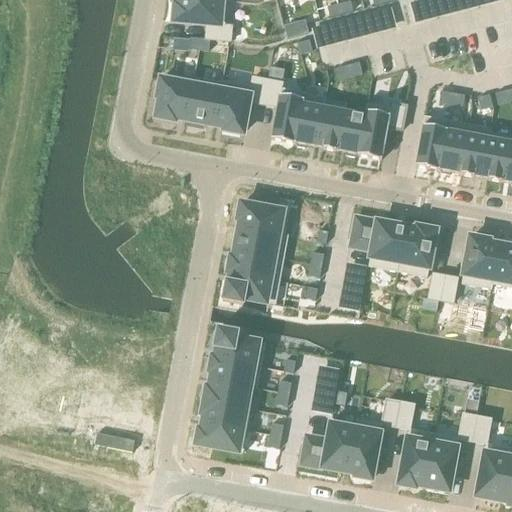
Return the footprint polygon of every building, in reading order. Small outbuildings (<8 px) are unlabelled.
[(175,7),(173,24),(206,27),(205,41),(210,42),(228,43),(230,43),(232,28),(225,27),(227,3),(189,0),(177,0),(177,7),(175,7)] [(350,3),(338,6),(341,15),(353,12),(350,3)] [(338,6),(327,9),(329,19),(341,15),(338,6)] [(190,40),(189,52),(199,53),(200,41),(190,40)] [(200,41),(199,53),(209,53),(210,42),(205,41),(200,41)] [(309,42),(298,45),(301,57),(312,53),(309,42)] [(359,64),(347,67),(350,79),(362,76),(359,64)] [(347,67),(336,70),(339,82),(350,79),(347,67)] [(159,100),(156,119),(175,123),(175,121),(186,123),(193,83),(192,82),(164,77),(163,82),(160,81),(157,100),(159,100)] [(222,85),(214,128),(224,130),(224,132),(243,136),(249,104),(263,107),(267,82),(252,79),(251,88),(221,83),(221,85),(222,85)] [(193,83),(186,123),(214,128),(222,85),(221,85),(192,80),(192,82),(193,83)] [(267,82),(263,107),(277,109),(271,141),(294,146),(303,96),(304,96),(305,95),(281,90),(282,85),(267,82)] [(506,92),(495,95),(498,107),(510,104),(506,92)] [(441,93),(439,105),(450,107),(453,95),(441,93)] [(453,95),(450,107),(462,109),(464,97),(453,95)] [(303,96),(294,146),(295,146),(295,145),(297,149),(305,151),(307,148),(315,149),(323,109),(324,109),(326,100),(304,96),(303,96)] [(489,97),(478,100),(481,111),(492,108),(489,97)] [(365,117),(358,157),(381,162),(387,130),(402,133),(406,108),(391,105),(390,111),(366,106),(364,117),(365,117)] [(323,109),(315,149),(323,151),(335,153),(337,153),(344,113),(324,109),(323,109)] [(344,113),(337,153),(345,155),(346,158),(354,160),(357,157),(358,157),(365,117),(364,117),(344,113)] [(424,118),(415,168),(438,173),(448,123),(424,118)] [(448,123),(438,173),(439,173),(439,172),(440,172),(441,176),(449,177),(451,175),(460,176),(469,127),(448,123)] [(469,127),(460,176),(460,177),(464,177),(473,179),(481,180),(489,135),(490,136),(491,131),(469,127)] [(489,135),(481,180),(488,181),(488,182),(501,184),(502,184),(510,139),(509,139),(490,136),(489,135)] [(510,139),(502,184),(510,186),(511,189),(511,137),(510,137),(509,139),(510,139)] [(240,206),(237,222),(240,222),(238,230),(284,238),(285,237),(290,210),(273,207),(272,212),(240,206)] [(356,220),(353,238),(373,242),(371,253),(368,269),(397,274),(406,230),(356,220)] [(406,230),(397,274),(427,280),(436,233),(417,229),(416,232),(406,230)] [(238,230),(234,252),(284,261),(288,238),(285,237),(284,238),(238,230)] [(318,232),(316,244),(326,246),(328,234),(318,232)] [(353,238),(351,249),(371,253),(373,242),(353,238)] [(470,239),(461,286),(491,292),(492,287),(491,287),(499,247),(488,245),(489,243),(470,239)] [(511,249),(499,247),(491,287),(492,287),(511,290),(511,249)] [(230,260),(227,275),(230,275),(230,274),(280,284),(284,261),(234,252),(233,260),(230,260)] [(312,254),(310,266),(321,268),(324,256),(312,254)] [(310,266),(307,278),(319,280),(321,268),(310,266)] [(226,284),(222,303),(243,307),(244,301),(275,307),(280,284),(230,274),(230,275),(228,284),(226,284)] [(432,276),(428,301),(440,303),(445,278),(432,276)] [(445,278),(440,303),(453,305),(457,280),(445,278)] [(307,289),(305,301),(315,303),(317,291),(307,289)] [(217,331),(213,351),(216,352),(214,360),(214,361),(261,370),(265,346),(237,341),(238,335),(217,331)] [(212,359),(209,376),(211,376),(210,382),(250,390),(250,391),(257,392),(261,370),(214,361),(214,360),(212,359)] [(285,362),(283,373),(293,375),(295,363),(285,362)] [(207,384),(204,403),(246,411),(246,410),(250,391),(250,390),(210,382),(210,384),(207,384)] [(280,383),(277,395),(289,397),(291,385),(280,383)] [(346,395),(338,394),(336,406),(344,407),(346,395)] [(277,395),(275,406),(287,409),(289,397),(277,395)] [(381,426),(381,427),(395,429),(400,405),(386,402),(381,426)] [(204,403),(201,417),(203,417),(202,425),(247,433),(251,411),(246,410),(246,411),(204,403)] [(400,405),(395,429),(409,432),(409,431),(414,407),(400,405)] [(458,440),(458,441),(472,444),(477,419),(463,416),(458,440)] [(477,419),(472,444),(486,446),(490,421),(477,419)] [(356,426),(347,475),(355,476),(355,478),(371,481),(377,452),(381,427),(381,426),(356,421),(355,426),(356,426)] [(307,439),(302,466),(347,475),(356,426),(355,426),(331,422),(327,443),(307,439)] [(199,429),(196,446),(243,455),(247,433),(202,425),(201,429),(199,429)] [(272,425),(269,437),(281,439),(283,427),(272,425)] [(409,432),(399,487),(415,490),(415,487),(424,489),(434,436),(409,431),(409,432)] [(434,436),(424,489),(448,493),(458,441),(458,440),(434,436)] [(269,437),(267,449),(279,451),(281,439),(269,437)] [(486,446),(476,499),(501,503),(511,450),(486,446)] [(511,450),(501,503),(509,505),(509,507),(511,507),(511,450)]
